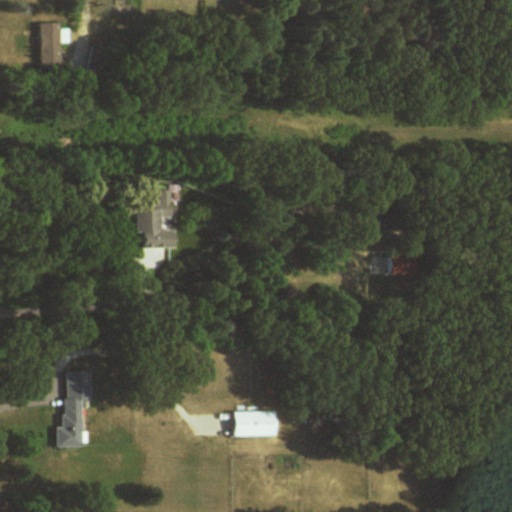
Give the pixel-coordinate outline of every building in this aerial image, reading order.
[(38,24),(38,70),(60,70),(60,24),(38,24)] [(169,219),(169,191),(156,191),(156,201),(133,201),(133,249),(170,249),(170,231),(158,231),(158,219),(169,219)] [(386,273),(373,267),(367,281),(380,286),(386,273)] [(55,449),(80,448),(80,402),(89,402),(89,372),(63,372),(63,428),(55,428),(55,449)] [(250,412),(233,412),(233,438),(250,438),(250,412)]
